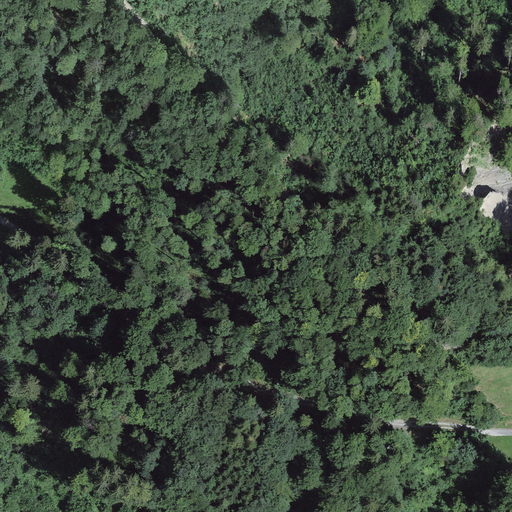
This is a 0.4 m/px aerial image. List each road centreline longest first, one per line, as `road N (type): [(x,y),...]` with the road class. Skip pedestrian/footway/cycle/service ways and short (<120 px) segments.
road 1 (unclassified): [(511,431),(363,419),(245,383),(101,303),(49,248),(0,219)]
road 2 (track): [(122,0),(222,150),(295,201),(333,261),(385,313),(439,343),(511,338)]
road 3 (track): [(0,381),(79,356),(134,363),(210,388),(280,395)]
